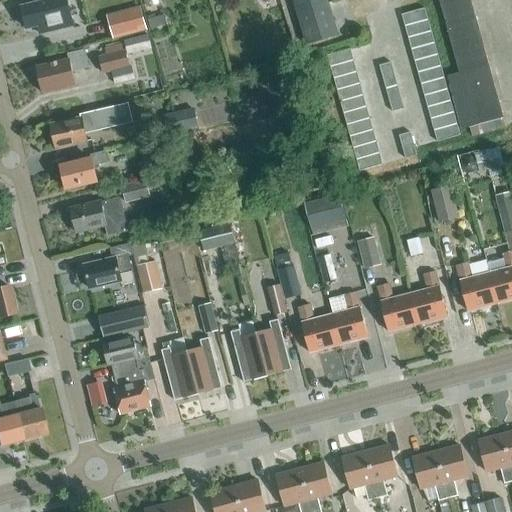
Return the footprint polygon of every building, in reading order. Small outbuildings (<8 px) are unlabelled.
[(52,0),(47,0),(22,6),(27,29),(38,26),(40,34),(73,26),(66,0),(61,0),(53,2),(52,0)] [(293,0),(307,45),(338,36),(327,0),(293,0)] [(471,0),(439,0),(458,65),(487,57),(471,0)] [(107,15),(113,37),(146,28),(140,7),(107,15)] [(425,8),(402,14),(405,26),(428,20),(425,8)] [(428,20),(405,26),(408,38),(431,31),(428,20)] [(431,31),(408,38),(412,49),(435,43),(431,31)] [(133,51),(149,47),(146,36),(124,41),(126,49),(122,50),(121,44),(105,47),(107,53),(99,55),(103,74),(114,71),(116,79),(139,73),(133,51)] [(435,43),(412,49),(415,61),(438,54),(435,43)] [(351,48),(327,55),(331,67),(354,60),(351,48)] [(69,59),(36,67),(42,93),(76,85),(72,71),(89,68),(84,49),(67,53),(69,59)] [(438,54),(415,61),(418,72),(441,66),(438,54)] [(504,118),(487,57),(458,65),(460,73),(448,76),(463,129),(470,127),(473,136),(506,126),(504,118)] [(354,60),(331,67),(334,78),(357,72),(354,60)] [(391,62),(380,65),(386,88),(398,85),(391,62)] [(441,66),(418,72),(421,84),(444,77),(441,66)] [(357,72),(334,78),(337,90),(360,83),(357,72)] [(444,77),(421,84),(424,95),(448,89),(444,77)] [(360,83),(337,90),(340,101),(364,95),(360,83)] [(398,85),(386,88),(392,112),(404,108),(398,85)] [(448,89),(424,95),(428,107),(451,101),(448,89)] [(364,95),(340,101),(344,113),(367,106),(364,95)] [(451,101),(428,107),(431,119),(454,112),(451,101)] [(56,148),(87,141),(85,133),(132,122),(128,103),(81,114),(82,118),(50,125),(56,148)] [(367,106),(344,113),(347,125),(370,118),(367,106)] [(165,118),(169,133),(198,126),(194,111),(165,118)] [(454,112),(431,119),(434,130),(457,124),(454,112)] [(370,118),(347,125),(350,136),(373,129),(370,118)] [(457,124),(434,130),(437,142),(461,135),(457,124)] [(373,129),(350,136),(353,148),(377,141),(373,129)] [(411,132),(399,135),(406,158),(417,155),(411,132)] [(377,141),(353,148),(357,159),(380,153),(377,141)] [(94,166),(108,162),(105,151),(90,155),(91,158),(60,166),(66,189),(98,182),(94,166)] [(380,153),(357,159),(360,171),(383,164),(380,153)] [(126,202),(150,197),(146,181),(122,187),(126,202)] [(459,218),(451,185),(431,189),(439,223),(459,218)] [(511,236),(511,197),(510,191),(495,195),(506,238),(511,236)] [(346,220),(340,194),(305,203),(311,229),(346,220)] [(108,236),(128,232),(120,199),(110,202),(109,200),(101,202),(71,209),(76,232),(105,225),(108,236)] [(235,244),(230,223),(199,230),(204,251),(235,244)] [(420,236),(407,239),(411,255),(424,252),(420,236)] [(373,237),(357,241),(364,266),(379,262),(373,237)] [(158,238),(132,245),(136,264),(155,260),(163,258),(158,238)] [(122,285),(134,282),(128,256),(133,255),(130,243),(110,248),(112,259),(84,265),(90,288),(121,281),(122,285)] [(511,250),(502,253),(506,269),(489,273),(497,303),(511,299),(511,250)] [(324,283),(336,279),(330,255),(318,258),(324,283)] [(162,289),(155,260),(136,264),(143,293),(162,289)] [(497,303),(489,273),(472,278),(468,263),(456,266),(460,281),(468,311),(497,303)] [(302,295),(294,265),(277,269),(285,299),(302,295)] [(427,290),(410,294),(418,324),(447,316),(439,286),(439,287),(435,271),(423,274),(427,290)] [(418,324),(410,294),(393,299),(389,283),(377,286),(381,302),(388,332),(418,324)] [(275,315),(286,312),(279,285),(268,288),(275,315)] [(8,286),(0,287),(0,317),(15,313),(8,286)] [(348,311),(331,315),(339,345),(368,337),(360,307),(356,292),(344,295),(348,311)] [(216,330),(209,304),(199,306),(206,333),(216,330)] [(339,345),(331,315),(314,320),(310,304),(298,307),(302,323),(301,323),(309,353),(339,345)] [(119,320),(122,334),(149,327),(146,314),(119,320)] [(271,329),(256,333),(268,376),(291,370),(278,319),(269,322),(271,329)] [(268,376),(256,333),(242,336),(240,329),(231,332),(244,382),(268,376)] [(180,332),(169,335),(172,346),(183,343),(180,332)] [(147,349),(136,351),(133,337),(103,344),(108,365),(112,365),(135,359),(139,370),(139,368),(151,365),(147,349)] [(201,347),(187,351),(198,394),(222,388),(209,338),(199,340),(201,347)] [(198,394),(187,351),(173,355),(171,348),(161,350),(174,400),(198,394)] [(31,371),(28,359),(4,364),(6,377),(31,371)] [(147,381),(144,369),(139,371),(139,370),(135,359),(112,365),(117,388),(114,389),(120,414),(151,406),(145,381),(147,381)] [(95,383),(85,385),(89,399),(98,396),(95,383)] [(29,397),(13,401),(23,440),(46,434),(40,408),(39,409),(36,397),(34,397),(33,394),(28,395),(29,397)] [(0,445),(23,440),(13,401),(0,404),(0,445)] [(511,431),(502,434),(511,472),(511,431)] [(511,481),(511,472),(502,434),(478,440),(486,472),(500,468),(504,484),(511,481)] [(389,445),(366,451),(378,498),(401,492),(397,477),(398,477),(389,445)] [(460,445),(436,452),(448,498),(458,496),(454,480),(468,477),(460,445)] [(378,498),(366,451),(342,458),(350,489),(364,485),(368,501),(378,498)] [(448,498),(436,452),(412,458),(421,489),(434,486),(438,501),(448,498)] [(324,462),(300,469),(311,511),(321,511),(318,498),(332,494),(324,462)] [(311,511),(300,469),(276,475),(284,506),(298,503),(300,511),(311,511)] [(258,480),(234,486),(240,511),(263,511),(266,511),(258,480)] [(240,511),(234,486),(210,492),(215,511),(240,511)] [(195,511),(192,497),(168,503),(170,511),(195,511)] [(505,511),(502,497),(485,501),(487,511),(505,511)] [(451,511),(448,498),(438,501),(441,511),(451,511)] [(486,511),(484,502),(471,505),(472,511),(486,511)] [(170,511),(168,503),(145,510),(145,511),(170,511)]
